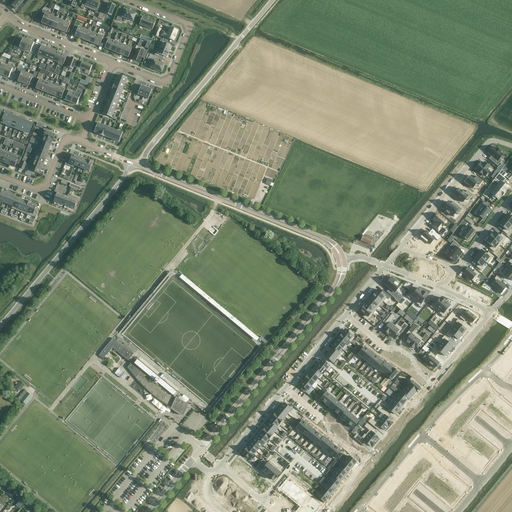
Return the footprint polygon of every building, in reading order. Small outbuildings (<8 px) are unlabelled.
[(11,0),(12,0),(9,4),(15,9),(23,0),(11,0)] [(85,7),(90,9),(93,0),(87,0),(86,2),(84,1),(81,8),(84,9),(85,7)] [(93,0),(90,9),(96,12),(100,0),(93,0)] [(102,8),(98,18),(103,20),(105,14),(111,16),(115,6),(109,3),(106,10),(102,8)] [(122,17),(133,21),(136,14),(125,10),(123,15),(119,13),(116,20),(120,21),(122,17)] [(47,25),(52,14),(43,11),(41,16),(44,17),(41,23),(47,25)] [(51,16),(52,14),(47,25),(52,27),(56,18),(51,16)] [(152,30),(155,22),(142,17),(139,25),(152,30)] [(56,18),(52,27),(57,29),(60,20),(56,18)] [(61,31),(65,22),(60,20),(57,29),(61,31)] [(66,33),(70,24),(65,22),(61,31),(66,33)] [(80,39),(83,29),(78,27),(75,37),(80,39)] [(174,41),(178,31),(170,28),(168,34),(162,31),(161,35),(166,37),(166,38),(174,41)] [(84,41),(88,31),(83,29),(80,39),(84,41)] [(88,31),(84,41),(89,42),(93,33),(88,31)] [(89,42),(94,44),(98,35),(93,33),(89,42)] [(100,46),(103,37),(98,35),(94,44),(100,46)] [(28,41),(23,38),(21,43),(17,42),(14,49),(18,51),(19,49),(24,52),(28,41)] [(109,50),(113,41),(108,39),(105,48),(109,50)] [(158,47),(169,52),(171,46),(168,45),(169,42),(161,39),(158,47)] [(34,43),(28,41),(24,52),(30,54),(34,43)] [(114,52),(118,43),(113,41),(109,50),(114,52)] [(119,54),(122,45),(118,43),(114,52),(119,54)] [(122,45),(119,54),(123,56),(127,47),(122,45)] [(127,47),(123,56),(128,58),(132,47),(127,45),(127,47)] [(42,59),(47,48),(41,46),(37,57),(42,59)] [(169,52),(158,47),(154,56),(159,58),(163,59),(164,56),(167,58),(169,52)] [(52,50),(47,48),(42,59),(43,59),(43,57),(48,59),(52,50)] [(138,49),(134,60),(139,62),(141,57),(144,58),(147,51),(144,50),(143,51),(138,49)] [(53,61),(57,52),(52,50),(48,59),(53,61)] [(62,54),(57,52),(53,61),(58,63),(62,54)] [(62,54),(58,63),(63,65),(67,56),(62,54)] [(159,58),(154,56),(150,54),(149,55),(148,59),(153,61),(151,67),(161,72),(164,65),(158,62),(159,58)] [(70,60),(67,59),(65,65),(68,66),(67,67),(73,70),(77,60),(71,58),(70,60)] [(85,70),(84,74),(88,75),(92,66),(82,62),(81,66),(78,64),(76,70),(79,71),(80,68),(85,70)] [(7,65),(3,76),(9,78),(11,73),(14,74),(16,68),(7,65)] [(18,81),(23,84),(28,73),(22,71),(18,81)] [(28,73),(23,84),(29,86),(33,75),(28,73)] [(118,75),(116,80),(125,84),(127,79),(118,75)] [(81,79),(79,83),(83,85),(87,87),(91,78),(87,76),(85,81),(83,80),(81,79)] [(36,89),(41,91),(45,81),(39,79),(36,89)] [(116,80),(114,85),(123,88),(125,84),(116,80)] [(41,91),(46,93),(50,83),(45,81),(41,91)] [(46,93),(51,95),(55,85),(50,83),(46,93)] [(51,95),(56,97),(60,86),(59,87),(55,85),(51,95)] [(123,88),(114,85),(112,90),(121,93),(123,88)] [(142,85),(138,95),(143,97),(147,88),(142,85)] [(60,86),(56,97),(61,99),(66,88),(60,86)] [(65,100),(71,103),(75,92),(67,88),(65,94),(68,95),(65,100)] [(147,88),(143,97),(148,99),(152,90),(147,88)] [(112,90),(110,94),(119,98),(121,93),(112,90)] [(75,92),(71,103),(77,105),(81,94),(75,92)] [(110,94),(108,99),(117,103),(119,98),(110,94)] [(108,99),(106,104),(116,108),(117,103),(108,99)] [(106,104),(104,109),(114,113),(116,108),(106,104)] [(114,113),(104,109),(102,114),(111,117),(114,113)] [(2,123),(6,125),(10,115),(5,113),(2,123)] [(15,117),(10,115),(6,125),(11,126),(15,117)] [(11,126),(15,128),(19,119),(15,117),(11,126)] [(19,119),(15,128),(20,130),(23,120),(19,119)] [(20,130),(24,132),(28,122),(23,120),(20,130)] [(28,122),(24,132),(29,133),(33,124),(28,122)] [(98,123),(94,132),(99,134),(103,125),(98,123)] [(103,125),(99,134),(104,136),(108,127),(103,125)] [(108,127),(104,136),(109,138),(113,129),(108,127)] [(42,136),(52,140),(55,135),(50,133),(51,131),(45,128),(42,136)] [(113,129),(109,138),(114,140),(117,131),(113,129)] [(117,131),(114,140),(119,142),(122,133),(117,131)] [(52,140),(42,136),(40,141),(50,145),(52,140),(52,141),(52,140)] [(50,145),(40,141),(38,145),(40,146),(48,150),(50,145)] [(48,150),(40,146),(38,151),(47,154),(48,150)] [(494,147),(488,153),(491,156),(491,157),(492,158),(490,159),(489,159),(497,166),(502,161),(500,159),(503,155),(500,152),(501,152),(497,149),(496,149),(494,147)] [(3,153),(0,160),(0,161),(4,163),(9,152),(8,152),(6,151),(4,151),(3,153)] [(47,154),(38,151),(36,156),(45,159),(47,154)] [(9,152),(4,163),(9,165),(13,154),(11,153),(9,152)] [(13,154),(9,165),(14,167),(16,163),(19,164),(19,163),(22,158),(19,156),(16,155),(14,154),(13,154)] [(67,159),(65,165),(73,168),(77,157),(72,154),(70,160),(67,159)] [(45,159),(36,156),(35,160),(32,159),(32,160),(43,164),(45,159)] [(77,157),(73,168),(74,166),(79,167),(82,159),(77,157)] [(82,159),(79,167),(84,170),(88,161),(82,159)] [(43,164),(32,160),(30,164),(41,169),(43,164)] [(88,161),(84,170),(89,172),(93,163),(88,161)] [(480,163),(475,169),(477,171),(482,175),(484,177),(489,172),(491,173),(494,170),(485,162),(482,165),(480,163)] [(499,166),(497,169),(500,171),(502,170),(505,165),(503,163),(500,166),(499,166)] [(26,171),(25,175),(30,177),(31,173),(34,175),(35,172),(39,174),(41,169),(30,164),(27,172),(26,171)] [(500,171),(499,173),(503,177),(504,176),(505,177),(510,181),(511,177),(511,168),(507,174),(502,170),(500,171)] [(497,186),(491,194),(493,195),(491,197),(495,200),(496,198),(498,199),(501,196),(502,196),(502,195),(504,193),(505,192),(504,192),(508,188),(503,184),(506,179),(503,177),(499,173),(497,176),(494,180),(492,182),(497,186)] [(469,176),(464,182),(473,189),(477,183),(479,185),(482,181),(476,176),(473,180),(469,176)] [(458,189),(453,195),(462,203),(466,199),(468,201),(472,195),(467,191),(465,193),(463,192),(458,189)] [(8,204),(11,195),(6,193),(2,203),(3,203),(3,202),(8,204)] [(57,193),(53,202),(74,210),(78,199),(68,195),(67,197),(57,193)] [(11,195),(8,204),(13,206),(12,208),(12,209),(17,197),(11,195)] [(17,197),(12,209),(17,211),(22,199),(17,197)] [(22,199),(17,211),(22,213),(27,201),(22,199)] [(27,201),(22,213),(27,215),(32,204),(27,201)] [(445,204),(442,208),(443,209),(446,212),(449,214),(452,217),(455,213),(458,215),(462,209),(453,202),(451,205),(448,203),(446,205),(445,204)] [(480,210),(477,215),(483,219),(490,210),(486,207),(488,205),(484,202),(482,204),(484,205),(480,210)] [(32,204),(27,215),(35,218),(38,212),(35,211),(37,206),(32,204)] [(434,224),(432,227),(442,235),(446,231),(441,227),(446,221),(438,214),(437,215),(436,214),(434,218),(433,220),(436,223),(435,225),(434,224)] [(511,218),(507,214),(503,219),(511,226),(511,218)] [(503,219),(499,224),(504,228),(502,231),(507,235),(509,232),(508,231),(511,227),(511,226),(503,219)] [(468,226),(461,236),(468,241),(471,237),(475,232),(468,226)] [(426,231),(421,237),(430,245),(435,239),(438,241),(441,237),(435,232),(432,236),(426,231)] [(492,234),(490,237),(500,245),(506,238),(501,234),(499,236),(494,232),(492,234)] [(361,241),(363,242),(370,245),(373,239),(363,235),(361,241)] [(488,239),(486,242),(491,246),(489,248),(494,253),(500,245),(490,237),(488,239)] [(451,250),(446,256),(454,262),(462,252),(458,249),(460,246),(454,241),(449,248),(451,250)] [(435,255),(440,248),(438,246),(432,253),(435,255)] [(481,250),(477,255),(485,262),(487,264),(493,256),(488,252),(486,255),(481,250)] [(477,255),(473,260),(478,264),(476,267),(481,271),(483,268),(482,267),(485,262),(477,255)] [(467,268),(463,273),(468,277),(467,278),(471,281),(472,280),(473,282),(477,277),(480,274),(475,270),(473,273),(467,268)] [(500,271),(498,274),(503,278),(505,275),(511,281),(511,280),(511,273),(508,269),(507,269),(507,268),(506,268),(502,273),(500,271)] [(182,274),(179,277),(256,341),(259,338),(182,274)] [(495,279),(491,284),(498,290),(497,291),(500,294),(506,288),(499,282),(501,280),(496,276),(494,279),(495,279)] [(392,277),(385,285),(391,290),(388,293),(395,299),(394,300),(398,303),(403,297),(396,291),(400,287),(395,283),(396,281),(392,277)] [(411,292),(407,297),(410,299),(414,302),(423,292),(422,292),(418,288),(413,294),(411,292)] [(378,290),(374,294),(383,302),(387,297),(378,290)] [(423,292),(414,302),(419,306),(418,306),(421,308),(425,303),(423,302),(427,296),(427,295),(423,292),(422,292),(423,292)] [(374,294),(371,298),(380,306),(383,302),(374,294)] [(371,298),(367,303),(376,310),(380,306),(371,298)] [(434,302),(430,307),(432,309),(433,308),(437,312),(445,302),(446,302),(441,298),(436,304),(434,302)] [(445,302),(437,312),(441,315),(441,316),(444,318),(448,313),(445,311),(450,306),(446,302),(445,302)] [(364,307),(373,314),(376,310),(367,303),(364,307)] [(364,306),(360,311),(365,315),(363,317),(367,321),(373,314),(364,307),(364,306)] [(466,310),(460,317),(465,321),(467,319),(472,323),(476,318),(473,316),(471,313),(470,314),(466,310)] [(387,326),(383,330),(384,330),(384,331),(388,334),(395,326),(391,322),(396,317),(392,314),(384,323),(387,326)] [(454,328),(462,335),(466,330),(461,326),(463,323),(458,319),(456,322),(457,323),(454,328)] [(395,326),(388,334),(393,338),(396,333),(399,336),(408,325),(404,322),(400,327),(396,324),(395,326)] [(409,337),(405,341),(409,345),(410,345),(418,335),(414,332),(418,327),(414,324),(406,334),(409,337)] [(452,326),(446,334),(451,338),(453,335),(458,340),(462,335),(454,328),(452,326)] [(342,335),(351,342),(355,338),(353,336),(355,334),(350,330),(348,332),(345,330),(342,335)] [(410,345),(409,345),(414,349),(418,344),(421,347),(430,336),(426,333),(422,338),(418,335),(410,345)] [(341,334),(338,339),(347,347),(351,342),(342,335),(341,334)] [(444,336),(438,343),(439,344),(448,351),(452,346),(447,342),(449,340),(444,336)] [(113,338),(100,353),(105,357),(112,348),(126,359),(128,361),(134,354),(130,351),(129,352),(114,339),(113,338)] [(338,339),(335,343),(342,349),(344,351),(347,347),(338,339)] [(335,343),(331,347),(332,348),(339,353),(342,349),(335,343)] [(434,348),(432,350),(437,354),(438,353),(443,357),(448,351),(439,344),(436,349),(434,348)] [(364,347),(358,354),(363,358),(368,351),(364,347)] [(332,348),(329,352),(337,359),(338,360),(341,356),(339,353),(332,348)] [(368,351),(363,358),(366,361),(372,354),(368,351)] [(329,352),(325,357),(333,364),(337,359),(329,352)] [(430,352),(424,360),(429,364),(431,366),(432,366),(434,368),(439,363),(433,359),(435,356),(430,352)] [(372,354),(366,361),(370,364),(376,357),(372,354)] [(376,357),(370,364),(374,368),(380,360),(376,357)] [(132,362),(127,367),(136,378),(141,384),(146,389),(152,394),(158,399),(165,404),(171,408),(173,409),(175,410),(177,411),(179,412),(180,413),(182,413),(187,404),(187,402),(182,397),(137,360),(134,364),(132,362)] [(322,360),(319,364),(326,370),(326,371),(328,372),(332,368),(322,360)] [(380,360),(374,368),(375,368),(378,371),(385,363),(385,362),(384,364),(380,360)] [(385,363),(378,371),(379,370),(383,373),(389,366),(385,363)] [(319,364),(315,369),(323,375),(326,371),(326,370),(319,364)] [(389,366),(383,373),(387,376),(393,369),(389,366)] [(314,368),(311,372),(318,378),(319,379),(323,375),(315,369),(314,368)] [(393,369),(387,376),(391,380),(398,372),(393,369)] [(307,376),(315,382),(318,378),(311,372),(307,376)] [(307,376),(304,380),(311,386),(315,382),(307,376)] [(407,383),(407,384),(416,392),(420,387),(415,383),(417,381),(412,377),(410,380),(407,383)] [(304,380),(300,385),(302,387),(301,389),(306,393),(311,386),(304,380)] [(20,381),(15,387),(15,388),(19,391),(20,391),(25,385),(20,381)] [(480,382),(477,386),(484,392),(487,388),(480,382)] [(407,384),(403,388),(404,388),(413,396),(416,392),(407,384)] [(477,386),(475,389),(482,395),(484,392),(477,386)] [(404,388),(400,392),(409,400),(413,396),(404,388)] [(475,389),(472,392),(479,398),(482,395),(475,389)] [(327,390),(320,400),(324,403),(332,394),(327,390)] [(27,392),(20,400),(26,405),(33,397),(27,392)] [(401,393),(398,397),(405,403),(408,399),(409,400),(400,392),(401,393)] [(472,392),(469,396),(476,401),(479,398),(472,392)] [(332,394),(324,403),(328,407),(334,399),(335,400),(336,398),(332,394)] [(469,396),(467,399),(474,405),(476,401),(469,396)] [(495,396),(490,403),(494,406),(500,399),(495,396)] [(398,397),(395,401),(402,406),(405,403),(398,397)] [(465,397),(462,401),(469,408),(472,404),(474,405),(467,399),(465,397)] [(334,399),(328,407),(332,410),(339,403),(338,403),(335,400),(334,399)] [(500,399),(494,406),(498,409),(503,402),(500,399)] [(339,403),(332,410),(337,414),(343,406),(343,405),(344,405),(340,401),(338,403),(339,403)] [(390,403),(389,403),(398,410),(402,406),(395,401),(391,404),(390,403)] [(462,401),(458,405),(466,412),(469,408),(462,401)] [(503,402),(498,409),(502,413),(507,406),(503,402)] [(284,403),(280,408),(288,414),(289,411),(291,409),(284,403)] [(389,403),(386,407),(395,415),(398,410),(389,403)] [(343,406),(337,414),(341,417),(346,411),(348,409),(344,405),(343,405),(343,406)] [(458,405),(455,409),(463,415),(466,412),(458,405)] [(377,409),(377,410),(383,415),(380,419),(388,426),(392,422),(392,421),(388,419),(387,418),(390,415),(380,406),(379,406),(377,409)] [(507,406),(502,413),(506,416),(511,409),(507,406)] [(280,408),(278,411),(286,418),(286,417),(285,417),(286,415),(288,414),(280,408)] [(450,412),(459,419),(463,415),(455,409),(452,413),(450,412)] [(275,414),(284,422),(283,421),(285,419),(286,418),(278,411),(275,414)] [(341,417),(340,418),(344,421),(350,414),(346,411),(341,417)] [(350,414),(344,421),(348,425),(355,418),(356,416),(352,412),(350,414)] [(450,412),(447,416),(454,422),(458,418),(459,420),(459,419),(450,412)] [(275,414),(271,418),(281,426),(283,424),(284,422),(275,414)] [(447,416),(443,420),(451,426),(454,422),(447,416)] [(271,419),(269,422),(278,429),(279,428),(280,426),(281,426),(271,418),(271,419)] [(355,418),(348,425),(353,429),(359,421),(355,418)] [(371,419),(368,422),(377,430),(380,427),(381,428),(384,431),(388,426),(380,419),(377,423),(371,419)] [(443,420),(440,424),(447,431),(451,426),(443,420)] [(296,428),(294,430),(299,433),(300,431),(306,424),(302,421),(296,428)] [(270,423),(267,426),(274,432),(276,430),(277,429),(278,429),(269,422),(270,423)] [(367,423),(364,427),(369,431),(366,435),(365,434),(375,442),(378,438),(375,435),(374,434),(376,431),(367,423)] [(306,424),(300,431),(304,435),(311,428),(306,424)] [(440,424),(436,429),(438,431),(436,433),(442,437),(443,435),(447,431),(440,424)] [(265,429),(264,429),(272,435),(273,433),(274,432),(267,426),(265,429)] [(311,428),(304,435),(309,438),(315,431),(311,428)] [(264,429),(261,433),(270,441),(269,439),(270,437),(272,435),(264,429)] [(315,431),(309,438),(313,442),(319,434),(315,431)] [(261,433),(259,436),(268,444),(269,442),(270,441),(261,433)] [(319,434),(313,442),(317,445),(324,437),(323,438),(319,434)] [(357,434),(354,437),(364,446),(366,443),(367,444),(371,447),(375,442),(365,434),(361,438),(357,434)] [(255,439),(265,447),(266,446),(268,444),(259,436),(257,438),(256,440),(255,439)] [(461,436),(454,444),(456,445),(457,445),(459,447),(458,447),(459,447),(465,440),(461,436)] [(324,437),(317,445),(318,444),(322,448),(328,440),(324,437)] [(255,439),(252,442),(259,448),(260,446),(262,445),(265,447),(255,439)] [(322,448),(320,450),(325,453),(332,444),(328,440),(322,448)] [(465,440),(459,447),(462,449),(461,449),(462,451),(463,450),(469,443),(465,440)] [(252,442),(249,445),(256,451),(258,450),(259,448),(252,442)] [(469,443),(463,450),(466,453),(472,446),(469,443)] [(332,444),(325,453),(329,457),(330,456),(330,455),(336,447),(332,444)] [(247,448),(246,448),(256,456),(254,454),(255,453),(256,451),(249,445),(247,448)] [(472,446),(466,453),(469,456),(475,448),(472,446)] [(330,455),(330,456),(334,459),(341,451),(336,447),(330,455)] [(245,451),(243,453),(245,454),(244,455),(248,458),(248,457),(250,459),(252,461),(256,456),(246,448),(245,451)] [(418,448),(414,453),(422,459),(426,454),(428,452),(423,448),(421,450),(418,448)] [(475,448),(469,456),(473,458),(479,451),(475,448)] [(479,451),(473,458),(476,461),(482,454),(479,451)] [(414,453),(411,457),(419,463),(422,459),(414,453)] [(482,454),(476,461),(479,463),(478,464),(479,464),(485,456),(482,454)] [(349,456),(346,460),(353,466),(356,462),(349,456)] [(485,456),(479,464),(483,468),(490,460),(485,456)] [(411,457),(407,461),(415,468),(419,463),(411,457)] [(346,460),(342,464),(350,470),(353,466),(346,460)] [(262,461),(257,467),(260,470),(265,464),(264,463),(262,461)] [(269,461),(262,470),(264,472),(266,474),(273,465),(269,461)] [(407,461),(404,465),(412,472),(415,468),(407,461)] [(342,464),(339,468),(346,474),(350,470),(342,464)] [(438,464),(431,472),(435,476),(442,468),(441,468),(439,466),(438,464)] [(273,465),(266,474),(268,475),(270,477),(277,468),(275,466),(273,465)] [(404,465),(400,470),(403,472),(401,474),(406,479),(408,476),(408,477),(412,472),(404,465)] [(277,468),(270,477),(272,479),(274,480),(281,472),(277,469),(278,468),(277,468)] [(339,468),(336,472),(343,478),(346,474),(339,468)] [(442,468),(435,476),(439,479),(445,471),(446,471),(444,470),(441,468),(442,468)] [(445,471),(439,479),(442,481),(449,474),(445,471)] [(306,484),(291,472),(288,475),(304,488),(306,484)] [(336,472),(333,476),(341,483),(340,482),(343,478),(336,472)] [(449,474),(442,481),(446,484),(452,477),(449,474)] [(333,477),(330,481),(338,487),(341,483),(333,476),(332,476),(333,477)] [(452,477),(446,484),(449,487),(455,479),(452,477)] [(395,478),(391,483),(399,489),(403,484),(404,482),(399,478),(398,480),(395,478)] [(290,479),(281,489),(302,507),(298,511),(315,511),(316,511),(321,505),(312,498),(308,504),(307,503),(310,498),(290,482),(292,480),(290,479)] [(455,479),(449,487),(452,489),(458,482),(455,479)] [(330,481),(327,485),(334,491),(338,487),(330,481)] [(458,482),(452,489),(455,492),(462,484),(461,485),(458,482)] [(391,483),(388,487),(396,493),(399,489),(391,483)] [(462,484),(455,492),(460,496),(466,488),(462,484)] [(327,485),(324,489),(331,495),(334,491),(327,485)] [(383,490),(392,497),(396,493),(388,487),(384,491),(383,490)] [(324,489),(320,493),(328,499),(331,495),(324,489)] [(383,490),(380,494),(388,501),(391,497),(392,498),(392,497),(383,490)] [(320,493),(317,497),(324,503),(328,499),(320,493)] [(380,494),(376,498),(384,505),(388,501),(380,494)] [(376,498),(372,503),(375,505),(373,508),(378,511),(380,509),(380,510),(384,505),(376,498)]
